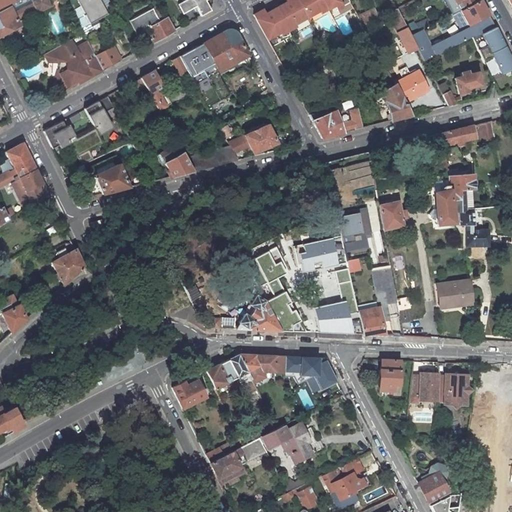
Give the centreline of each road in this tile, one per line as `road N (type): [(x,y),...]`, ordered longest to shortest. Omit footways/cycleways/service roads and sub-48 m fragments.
road 1 (residential): [(192,184),(7,359)]
road 2 (residential): [(27,126),(240,7)]
road 3 (residential): [(192,184),(69,212),(27,126)]
road 4 (residential): [(7,359),(38,361),(147,322),(186,328),(209,344)]
road 5 (residential): [(511,102),(314,153)]
road 6 (residential): [(420,511),(334,346)]
road 7 (residential): [(334,346),(511,354)]
road 8 (residential): [(314,153),(240,7)]
road 9 (residential): [(150,375),(218,511)]
road 10 (residential): [(150,375),(32,437)]
road 11 (residential): [(314,153),(192,184)]
road 12 (residential): [(209,344),(334,346)]
